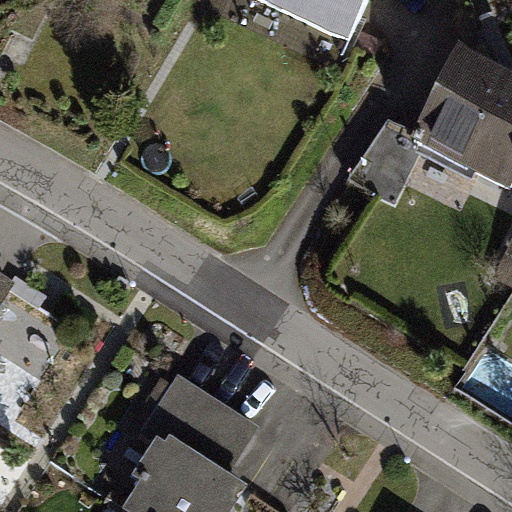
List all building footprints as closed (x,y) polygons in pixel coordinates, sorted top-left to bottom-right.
[(367,0),(287,0),(355,28),(367,0)] [(511,95),(452,71),(421,146),(511,183),(511,95)] [(511,234),(502,255),(511,260),(511,234)] [(0,296),(10,281),(0,274),(0,296)] [(255,424),(167,370),(130,430),(142,437),(119,474),(130,481),(111,511),(112,511),(222,511),(239,485),(223,476),(255,424)]
